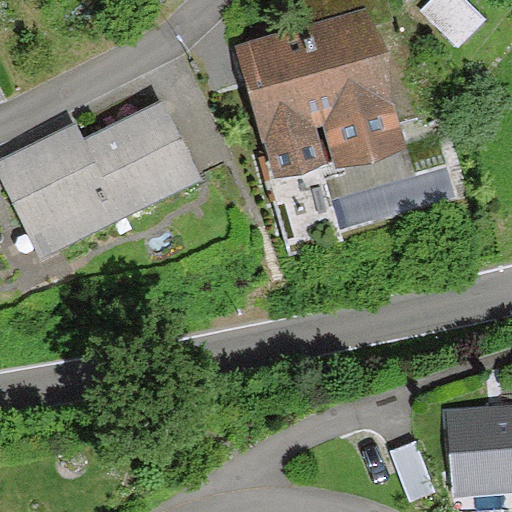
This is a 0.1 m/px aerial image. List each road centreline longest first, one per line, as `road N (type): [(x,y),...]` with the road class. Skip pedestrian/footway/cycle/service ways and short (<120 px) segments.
road 1 (tertiary): [(0,391),(306,339),(511,286)]
road 2 (residential): [(219,0),(160,45),(0,130)]
